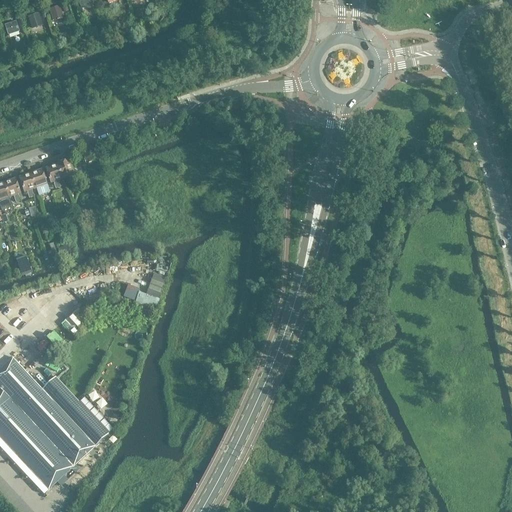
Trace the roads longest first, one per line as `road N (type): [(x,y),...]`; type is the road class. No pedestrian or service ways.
road 1 (secondary): [(292,312),(353,100)]
road 2 (secondary): [(328,96),(329,131),(292,312)]
road 3 (secondary): [(201,511),(292,312)]
road 4 (residential): [(0,167),(189,102)]
road 5 (unclassified): [(511,249),(461,85)]
road 6 (unclassified): [(189,102),(315,80)]
